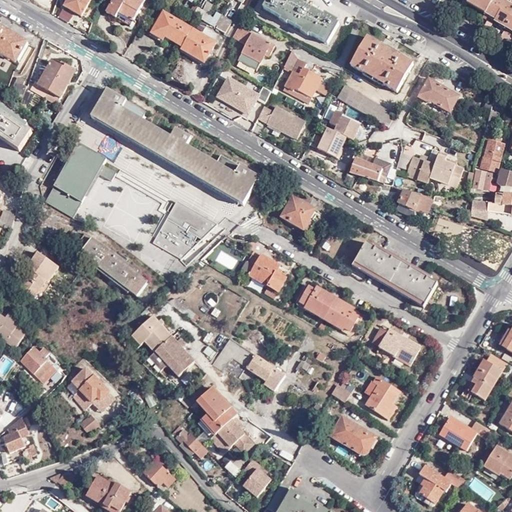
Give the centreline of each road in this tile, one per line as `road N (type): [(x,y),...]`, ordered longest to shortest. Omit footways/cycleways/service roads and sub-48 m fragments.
road 1 (residential): [(105,63),(499,289)]
road 2 (residential): [(0,485),(152,434),(231,511)]
road 3 (residential): [(243,226),(462,350)]
road 4 (residential): [(369,495),(462,350)]
road 5 (residential): [(105,63),(21,203)]
road 6 (tertiary): [(378,0),(511,76)]
road 7 (residential): [(0,1),(105,63)]
